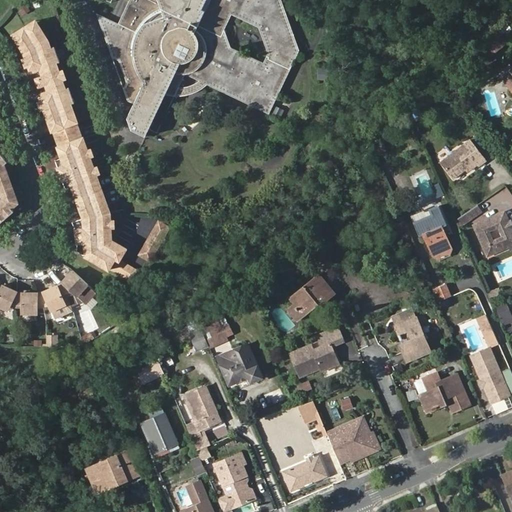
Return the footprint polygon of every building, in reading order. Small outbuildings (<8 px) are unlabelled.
[(127,103),(134,106),(137,108),(133,118),(135,125),(131,132),(145,139),(164,97),(168,98),(174,98),(184,77),(194,74),(198,84),(206,88),(206,87),(207,86),(243,104),(242,105),(267,117),(295,60),(273,0),(129,0),(119,23),(120,27),(117,35),(105,39),(112,60),(118,63),(125,85),(123,91),(127,103)] [(297,55),(278,0),(273,0),(295,60),(297,55)] [(26,3),(16,7),(20,16),(30,12),(26,3)] [(118,26),(96,16),(105,39),(117,35),(120,27),(119,23),(118,26)] [(56,131),(77,123),(76,121),(71,106),(67,95),(71,95),(69,89),(65,91),(62,81),(59,74),(56,65),(60,64),(58,59),(55,60),(51,51),(48,41),(38,26),(32,29),(30,26),(20,32),(22,36),(15,40),(25,54),(27,61),(30,69),(30,71),(33,70),(35,72),(40,71),(39,68),(42,67),(46,77),(45,78),(48,85),(49,84),(53,96),(50,97),(49,94),(43,95),(44,98),(41,99),(42,103),(45,111),(51,125),(54,125),(56,131)] [(507,73),(502,78),(511,91),(511,68),(509,65),(504,69),(507,73)] [(40,71),(43,79),(45,86),(49,94),(50,97),(53,96),(49,84),(48,85),(45,78),(46,77),(42,67),(39,68),(40,71)] [(204,89),(206,88),(198,84),(194,74),(184,77),(174,98),(178,98),(186,97),(187,97),(190,96),(191,96),(194,95),(196,93),(198,93),(204,89)] [(45,86),(43,79),(37,81),(39,88),(45,86)] [(207,86),(206,87),(242,105),(243,104),(207,86)] [(148,131),(157,135),(174,98),(168,98),(164,97),(148,131)] [(272,116),(278,118),(283,108),(277,105),(272,116)] [(137,108),(134,106),(127,120),(131,132),(135,125),(133,118),(137,108)] [(53,132),(59,148),(83,140),(77,123),(56,131),(53,132)] [(72,188),(83,220),(84,230),(76,231),(77,244),(84,244),(84,257),(108,271),(115,259),(118,261),(125,250),(111,243),(110,229),(114,229),(114,222),(110,223),(110,214),(95,176),(100,174),(97,168),(93,170),(89,158),(93,157),(91,151),(87,153),(83,140),(59,148),(62,159),(65,167),(58,169),(63,181),(69,180),(72,188)] [(441,162),(453,179),(465,169),(475,162),(477,165),(478,167),(486,161),(469,140),(441,162)] [(0,220),(13,211),(10,208),(18,202),(12,187),(8,188),(4,177),(8,176),(4,165),(7,161),(0,152),(0,220)] [(55,161),(58,169),(65,167),(62,159),(55,161)] [(475,162),(465,169),(468,172),(477,165),(475,162)] [(367,195),(360,179),(344,186),(350,202),(358,199),(367,195)] [(66,190),(72,188),(69,180),(63,181),(66,190)] [(419,214),(421,221),(426,233),(424,234),(433,255),(451,248),(442,227),(447,224),(439,206),(419,214)] [(475,207),(464,214),(468,220),(479,213),(475,207)] [(509,246),(511,239),(511,228),(509,222),(505,212),(474,225),(488,255),(509,246)] [(460,226),(468,220),(464,214),(455,219),(460,226)] [(84,230),(83,220),(73,223),(76,231),(84,230)] [(426,233),(421,221),(414,224),(419,236),(424,234),(426,233)] [(157,223),(137,257),(146,262),(149,264),(169,230),(157,223)] [(337,253),(355,246),(352,239),(334,246),(337,253)] [(359,247),(366,265),(383,258),(376,240),(359,247)] [(139,273),(118,261),(115,259),(108,271),(132,285),(139,273)] [(81,292),(87,285),(72,271),(70,273),(66,277),(61,283),(62,285),(56,286),(61,297),(72,294),(74,296),(79,290),(81,292)] [(320,274),(292,297),(296,303),(289,308),(298,320),(308,311),(319,302),(321,305),(336,293),(320,274)] [(445,284),(432,290),(435,296),(437,302),(450,296),(445,284)] [(14,294),(15,293),(7,289),(3,287),(1,286),(0,287),(0,307),(1,305),(8,307),(8,308),(9,306),(14,294)] [(37,306),(42,306),(47,305),(49,310),(56,308),(54,305),(63,302),(61,297),(56,286),(55,287),(50,289),(36,293),(37,306)] [(499,289),(489,291),(490,297),(500,295),(499,289)] [(9,306),(15,305),(21,306),(21,312),(30,312),(30,309),(37,309),(37,306),(36,293),(27,293),(22,293),(14,294),(9,306)] [(511,316),(504,299),(495,303),(504,325),(511,321),(511,316)] [(221,300),(195,309),(206,337),(211,349),(230,341),(228,336),(229,336),(225,325),(230,323),(221,300)] [(308,311),(311,314),(322,306),(321,305),(319,302),(308,311)] [(488,347),(498,343),(486,313),(476,317),(488,347)] [(405,345),(403,346),(401,347),(403,354),(408,363),(430,353),(417,321),(396,330),(401,341),(403,340),(405,345)] [(337,327),(326,332),(332,345),(343,341),(337,327)] [(196,352),(208,347),(200,328),(188,333),(196,352)] [(332,345),(326,332),(317,336),(321,346),(313,349),(311,345),(290,354),(300,376),(322,367),(323,371),(339,364),(332,345)] [(57,346),(57,334),(46,335),(47,346),(57,346)] [(249,341),(218,354),(228,380),(247,372),(250,380),(263,375),(249,341)] [(490,348),(472,356),(476,366),(483,383),(484,382),(486,385),(485,386),(492,404),(511,396),(509,394),(511,392),(511,374),(511,372),(502,376),(490,348)] [(161,374),(154,357),(134,366),(141,382),(161,374)] [(449,399),(451,403),(455,412),(471,405),(458,374),(442,381),(439,374),(416,384),(428,413),(444,406),(447,402),(446,400),(449,399)] [(309,380),(297,384),(300,392),(312,388),(309,380)] [(89,386),(59,393),(61,405),(91,398),(89,386)] [(218,414),(206,387),(185,396),(197,424),(218,414)] [(346,398),(339,400),(342,408),(349,406),(346,398)] [(327,432),(313,400),(295,406),(305,424),(316,419),(318,424),(315,426),(317,431),(320,430),(323,436),(328,434),(327,432)] [(166,414),(145,423),(157,453),(178,444),(166,414)] [(218,414),(197,424),(199,429),(220,421),(218,414)] [(365,416),(327,432),(328,434),(362,420),(375,450),(352,459),(353,462),(380,450),(373,432),(371,432),(365,416)] [(331,451),(338,465),(352,459),(375,450),(362,420),(328,434),(331,440),(335,449),(331,451)] [(207,438),(194,444),(199,454),(212,447),(207,438)] [(159,458),(180,449),(178,444),(157,453),(159,458)] [(128,450),(87,468),(90,475),(92,479),(98,493),(112,486),(111,484),(126,477),(128,480),(139,475),(128,450)] [(227,496),(233,508),(251,500),(244,482),(241,481),(240,478),(245,476),(246,476),(241,466),(245,464),(240,454),(213,466),(226,497),(227,496)] [(287,490),(325,475),(316,455),(310,457),(309,454),(303,456),(304,460),(279,470),(287,490)] [(193,460),(199,472),(205,470),(200,457),(193,460)] [(511,473),(502,477),(511,500),(511,499),(511,473)] [(254,499),(245,476),(240,478),(241,481),(244,482),(251,500),(254,499)] [(112,486),(128,480),(126,477),(111,484),(112,486)] [(196,503),(185,508),(186,511),(212,511),(200,482),(189,486),(196,503)] [(233,508),(227,496),(226,497),(218,500),(224,511),(233,508)] [(440,511),(436,501),(426,505),(428,511),(425,511),(440,511)] [(246,511),(252,510),(249,503),(226,511),(246,511)]
